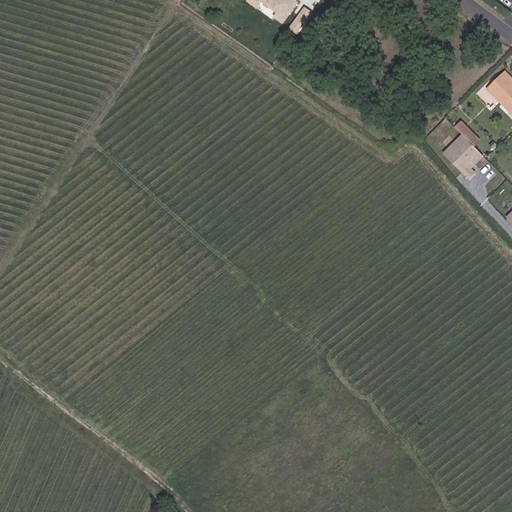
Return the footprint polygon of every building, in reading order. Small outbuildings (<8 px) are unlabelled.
[(284,26),(297,4),(290,0),(251,0),(247,7),(257,13),(261,6),(278,16),(276,21),(284,26)] [(297,33),(312,14),(305,8),(290,28),(297,33)] [(511,87),(502,78),(487,93),(511,117),(511,87)] [(487,160),(464,136),(446,154),(471,180),(477,174),(474,170),(477,166),(481,166),(487,160)] [(153,511),(167,511),(172,508),(166,501),(153,511)]
